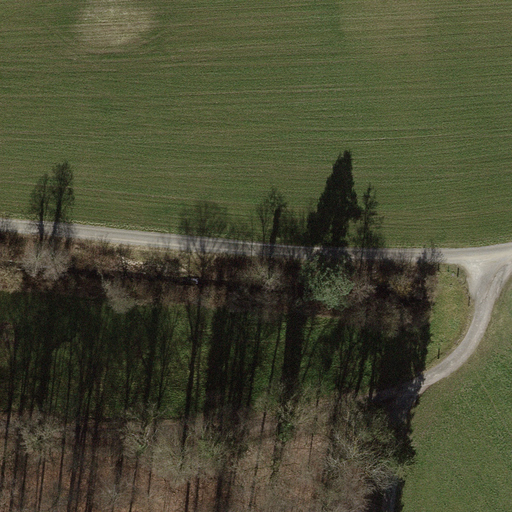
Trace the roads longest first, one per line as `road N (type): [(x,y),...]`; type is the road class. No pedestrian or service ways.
road 1 (track): [(0,427),(96,434),(234,424),(403,391),(429,382),(469,347),(497,260)]
road 2 (track): [(511,256),(254,249),(0,228)]
road 3 (track): [(403,391),(386,511)]
